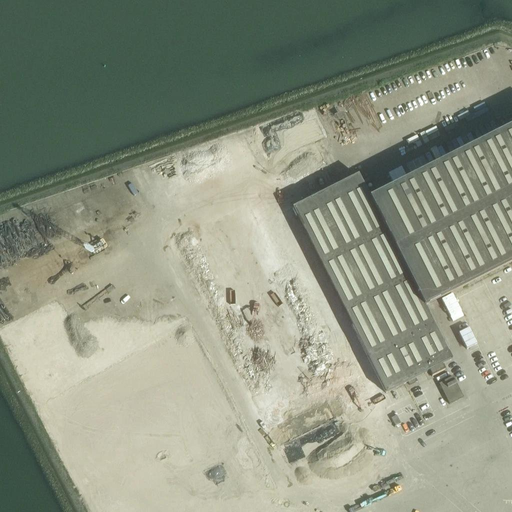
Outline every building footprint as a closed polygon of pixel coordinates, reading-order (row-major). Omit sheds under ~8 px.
[(425,307),(511,262),(511,127),(369,199),(358,176),(336,187),(322,160),(244,200),(246,205),(261,230),(296,214),(384,394),(408,383),(415,379),(429,372),(432,377),(445,371),(442,365),(447,363),(450,361),(451,360),(425,307)] [(132,272),(59,305),(75,341),(83,338),(79,328),(75,330),(73,325),(98,314),(100,320),(97,321),(101,331),(149,309),(132,272)] [(450,405),(463,398),(453,377),(439,384),(450,405)] [(123,378),(83,395),(88,406),(128,389),(123,378)] [(120,460),(82,478),(92,498),(129,480),(120,460)]
